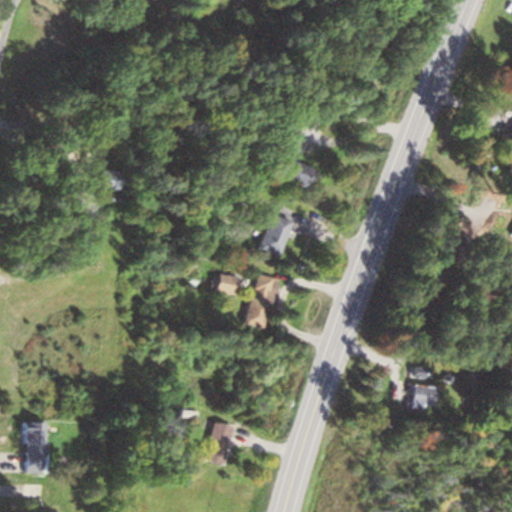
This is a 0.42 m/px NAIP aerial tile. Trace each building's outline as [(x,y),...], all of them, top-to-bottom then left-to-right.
[(289,125),(282,125),(282,116),(266,116),(266,147),(289,147),(289,125)] [(510,164),(511,157),(511,119),(501,116),(486,155),(510,164)] [(275,183),(299,180),(296,160),(272,163),(275,183)] [(91,188),(113,188),(113,170),(91,170),(91,188)] [(249,247),(272,252),(280,216),(257,212),(249,247)] [(86,218),(65,218),(65,245),(86,245),(86,218)] [(226,294),(231,275),(209,270),(204,288),(226,294)] [(269,276),(249,271),(237,322),(258,326),(269,276)] [(430,406),(433,385),(407,382),(404,403),(430,406)] [(198,458),(220,463),(229,424),(206,419),(198,458)] [(14,420),(14,470),(39,470),(39,420),(14,420)] [(34,482),(18,483),(18,493),(34,493),(34,482)] [(36,511),(50,511),(52,504),(39,501),(36,511)]
